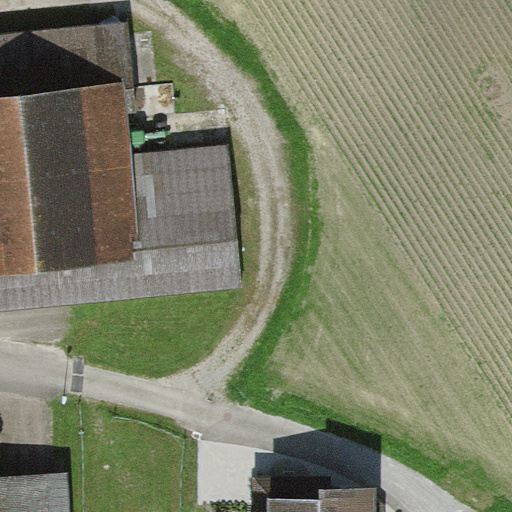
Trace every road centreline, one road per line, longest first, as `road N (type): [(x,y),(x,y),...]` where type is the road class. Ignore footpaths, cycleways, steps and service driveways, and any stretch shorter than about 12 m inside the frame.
road 1 (track): [(0,2),(137,1),(195,39),(249,114),(274,202),(274,268),(237,347),(175,406)]
road 2 (residential): [(0,365),(412,465)]
